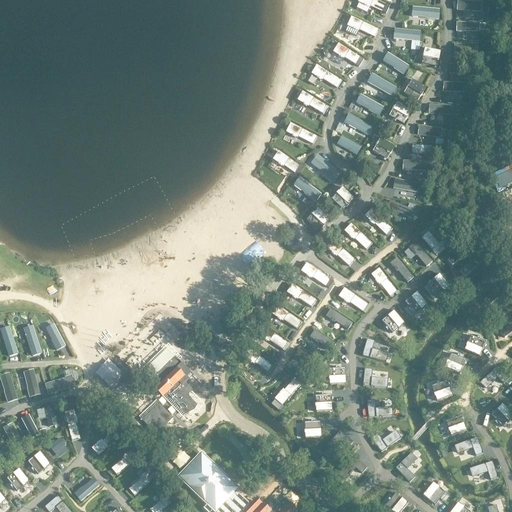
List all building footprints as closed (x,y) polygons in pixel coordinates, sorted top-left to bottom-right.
[(375,0),(359,0),(359,2),(364,5),(364,6),(367,8),(368,7),(369,8),(370,7),(382,13),(386,15),(390,6),(386,5),(375,0)] [(458,3),(458,11),(479,12),(479,4),(458,3)] [(412,12),(412,16),(413,18),(417,18),(418,17),(428,18),(428,19),(439,20),(440,10),(413,8),(413,11),(412,12)] [(352,17),(348,26),(353,29),(353,30),(356,31),(357,30),(358,31),(359,31),(375,38),(378,30),(352,17)] [(470,32),(478,32),(478,24),(457,24),(457,32),(470,32)] [(400,40),(421,41),(421,33),(396,30),(396,34),(395,34),(395,40),(400,40)] [(339,44),(333,52),(339,56),(338,57),(341,59),(342,58),(344,59),(344,58),(359,68),(363,60),(339,44)] [(476,53),(476,45),(455,46),(455,54),(476,53)] [(422,58),(421,65),(437,68),(441,52),(424,49),(423,54),(422,54),(422,57),(422,58)] [(398,70),(397,71),(404,75),(409,67),(389,54),(387,57),(386,57),(384,60),(384,62),(388,64),(389,64),(398,70)] [(317,66),(312,74),(317,78),(320,80),(320,79),(322,80),(337,89),(341,81),(317,66)] [(472,67),(451,66),(450,74),(471,75),(472,67)] [(368,83),(373,86),(373,85),(391,95),(395,88),(373,75),(371,79),(371,78),(368,83)] [(406,88),(403,94),(417,102),(425,88),(411,80),(408,85),(408,84),(406,87),(406,88)] [(465,84),(443,83),(443,92),(464,93),(465,84)] [(303,92),(298,100),(304,104),(303,105),(306,107),(307,106),(308,107),(308,106),(323,115),(328,107),(303,92)] [(357,104),(361,106),(362,106),(371,111),(370,112),(378,116),(382,107),(361,96),(360,99),(359,99),(357,102),(357,104)] [(397,103),(394,107),(393,107),(392,110),(389,117),(403,125),(411,111),(397,103)] [(451,107),(430,106),(429,114),(450,115),(451,107)] [(350,126),(368,135),(372,128),(350,116),(348,119),(347,118),(345,123),(349,126),(350,126)] [(291,124),(286,133),(292,136),(295,138),(295,137),(297,138),(313,145),(317,137),(291,124)] [(419,127),(418,135),(439,138),(440,130),(419,127)] [(343,148),(357,156),(361,149),(342,138),(341,140),(337,145),(343,148)] [(377,142),(375,146),(376,146),(372,152),(387,161),(395,146),(380,138),(378,143),(377,142)] [(279,152),(273,161),(284,169),(285,168),(295,174),(301,167),(279,152)] [(318,158),(315,161),(315,160),(311,165),(315,168),(316,167),(332,180),(338,173),(318,158)] [(404,162),(404,170),(425,171),(425,163),(404,162)] [(297,182),(294,185),(295,187),(298,189),(299,189),(305,194),(304,195),(315,203),(321,195),(300,179),(298,181),(297,182)] [(418,193),(420,185),(395,180),(394,189),(418,193)] [(338,191),(335,194),(336,194),(331,200),(343,211),(354,199),(342,188),(339,192),(338,191)] [(406,198),(407,206),(428,201),(426,194),(406,198)] [(390,202),(386,209),(396,214),(396,213),(411,220),(414,212),(390,202)] [(317,209),(314,213),(313,212),(311,215),(306,221),(318,232),(329,220),(317,209)] [(372,210),(365,217),(369,221),(369,222),(371,225),(372,224),(373,225),(374,225),(386,236),(392,230),(372,210)] [(351,225),(344,232),(349,236),(348,237),(351,240),(352,239),(353,240),(354,239),(366,251),(372,244),(351,225)] [(428,233),(421,239),(437,258),(449,248),(443,241),(438,245),(428,233)] [(333,242),(327,249),(332,253),(331,254),(334,256),(336,257),(337,256),(349,267),(355,261),(333,242)] [(416,243),(409,249),(415,257),(416,256),(426,268),(432,262),(416,243)] [(466,258),(457,250),(447,261),(456,269),(466,258)] [(397,259),(390,265),(397,272),(398,272),(407,283),(413,278),(397,259)] [(479,270),(470,262),(461,273),(470,281),(479,270)] [(306,264),(301,272),(306,275),(306,276),(309,278),(311,279),(312,278),(325,287),(330,280),(306,264)] [(379,270),(371,276),(375,281),(377,284),(378,284),(379,285),(380,284),(390,298),(397,292),(379,270)] [(439,274),(427,285),(437,297),(450,287),(439,274)] [(492,283),(483,275),(474,286),(483,294),(492,283)] [(292,285),(287,293),(292,297),(295,299),(297,300),(298,299),(311,308),(316,301),(292,285)] [(344,289),(339,297),(344,301),(343,302),(346,304),(347,303),(349,304),(349,303),(363,312),(368,305),(344,289)] [(502,299),(493,291),(484,302),(493,310),(502,299)] [(417,293),(405,303),(415,315),(427,305),(417,292),(417,293)] [(454,309),(463,301),(458,295),(449,303),(454,309)] [(511,312),(502,304),(492,315),(501,323),(511,312)] [(278,307),(272,315),(278,318),(277,319),(280,321),(281,320),(282,322),(283,321),(297,330),(302,323),(278,307)] [(331,310),(326,317),(334,323),(335,322),(347,331),(352,324),(331,310)] [(394,311),(381,322),(392,334),(404,324),(394,311)] [(511,334),(511,322),(509,320),(499,331),(508,339),(511,334)] [(368,333),(374,324),(370,321),(364,330),(368,333)] [(310,334),(317,327),(313,323),(306,330),(310,334)] [(52,344),(56,351),(65,347),(54,325),(51,327),(50,326),(46,328),(46,330),(48,334),(49,334),(52,341),(54,341),(53,343),(52,344)] [(29,328),(28,328),(24,329),(24,331),(25,335),(26,335),(32,354),(40,352),(32,327),(29,328)] [(264,327),(258,335),(263,339),(263,340),(266,342),(267,341),(268,342),(269,341),(282,351),(287,344),(264,327)] [(8,355),(17,352),(9,328),(6,329),(5,329),(1,330),(0,332),(1,336),(2,336),(8,355)] [(315,331),(310,338),(318,344),(319,343),(331,352),(336,345),(315,331)] [(162,332),(151,344),(150,342),(137,355),(147,365),(170,340),(162,332)] [(486,343),(471,336),(464,351),(479,357),(486,343)] [(393,337),(389,341),(398,351),(402,347),(393,337)] [(384,362),(387,350),(369,344),(365,357),(384,362)] [(336,356),(341,347),(337,345),(331,353),(336,356)] [(249,349),(243,357),(248,361),(248,362),(251,364),(251,363),(253,364),(253,363),(267,373),(272,366),(249,349)] [(197,406),(188,396),(193,391),(186,384),(193,376),(179,362),(174,357),(167,350),(143,373),(150,380),(185,416),(195,411),(197,406)] [(299,350),(294,358),(303,363),(316,371),(320,365),(299,350)] [(343,363),(349,356),(345,352),(339,360),(343,363)] [(459,375),(466,361),(451,354),(444,369),(459,375)] [(329,385),(346,385),(345,369),(329,370),(329,385)] [(372,370),(364,370),(363,387),(387,389),(388,380),(371,378),(372,370)] [(25,373),(24,375),(25,379),(26,379),(28,387),(29,388),(29,389),(27,390),(29,398),(39,396),(33,372),(30,373),(29,372),(25,373)] [(1,377),(0,378),(1,383),(2,383),(5,390),(6,391),(5,393),(4,393),(7,403),(16,400),(8,375),(6,376),(5,376),(1,377)] [(482,385),(492,396),(503,387),(493,376),(482,385)] [(56,382),(46,385),(49,394),(74,385),(73,383),(73,382),(72,378),(70,377),(66,379),(66,380),(59,382),(58,383),(56,383),(56,382)] [(279,396),(275,401),(282,407),(301,385),(294,380),(283,392),(282,392),(281,393),(280,392),(278,395),(279,396)] [(452,396),(447,381),(431,387),(437,402),(452,396)] [(17,399),(24,398),(22,382),(14,384),(17,399)] [(315,397),(316,413),(331,412),(332,412),(331,396),(315,397)] [(159,404),(142,421),(154,434),(172,418),(159,404)] [(343,416),(352,408),(348,404),(340,412),(343,416)] [(388,404),(369,404),(369,417),(389,416),(388,404)] [(291,414),(297,419),(305,411),(299,406),(291,414)] [(511,424),(511,416),(502,406),(491,416),(505,431),(511,424)] [(73,412),(64,415),(72,443),(80,440),(76,424),(77,424),(76,422),(77,422),(76,418),(75,418),(73,412)] [(45,426),(62,421),(60,415),(43,421),(45,426)] [(466,431),(461,416),(445,422),(451,437),(466,431)] [(108,430),(115,427),(111,420),(105,423),(108,430)] [(322,431),(327,436),(338,425),(334,420),(322,431)] [(321,438),(320,422),(304,423),(305,439),(321,438)] [(28,429),(37,445),(43,442),(34,425),(28,429)] [(392,428),(376,440),(377,442),(383,451),(400,439),(392,428)] [(459,441),(464,446),(473,436),(469,431),(459,441)] [(97,445),(92,449),(99,457),(121,438),(115,432),(102,442),(100,443),(99,442),(97,444),(97,445)] [(348,449),(353,443),(340,432),(324,450),(330,456),(341,443),(348,449)] [(477,443),(458,447),(461,460),(481,455),(477,443)] [(112,465),(121,457),(117,451),(107,459),(112,465)] [(124,459),(112,470),(117,477),(139,458),(133,451),(128,455),(127,454),(124,457),(125,457),(124,459)] [(40,452),(27,462),(38,475),(44,470),(44,471),(47,468),(50,465),(40,452)] [(395,469),(409,483),(415,478),(407,470),(417,460),(411,454),(395,469)] [(296,511),(297,511),(283,498),(270,511),(263,505),(258,510),(252,504),(250,506),(233,490),(235,487),(204,457),(202,460),(200,457),(183,475),(185,478),(183,480),(209,505),(205,509),(207,511),(296,511)] [(362,474),(367,469),(354,457),(338,476),(344,481),(355,469),(362,474)] [(490,467),(473,471),(476,484),(494,479),(490,467)] [(19,469),(7,479),(17,492),(23,487),(23,488),(26,485),(30,482),(19,469)] [(142,480),(129,490),(134,497),(156,479),(150,471),(145,475),(145,474),(142,477),(142,478),(141,479),(142,480)] [(429,475),(419,482),(423,489),(433,482),(429,475)] [(79,487),(78,486),(72,492),(78,499),(96,483),(94,481),(94,480),(92,477),(90,476),(87,479),(87,480),(81,485),(81,487),(79,487)] [(423,496),(435,506),(445,493),(433,483),(423,496)] [(156,487),(139,498),(143,504),(160,492),(156,487)] [(160,503),(150,511),(162,511),(175,501),(169,494),(164,498),(163,497),(160,500),(161,501),(159,502),(160,503)] [(392,511),(401,511),(408,504),(396,494),(385,506),(392,511)] [(70,511),(58,497),(44,508),(47,511),(51,511),(56,509),(58,511),(70,511)] [(451,511),(469,511),(458,503),(451,511)]
